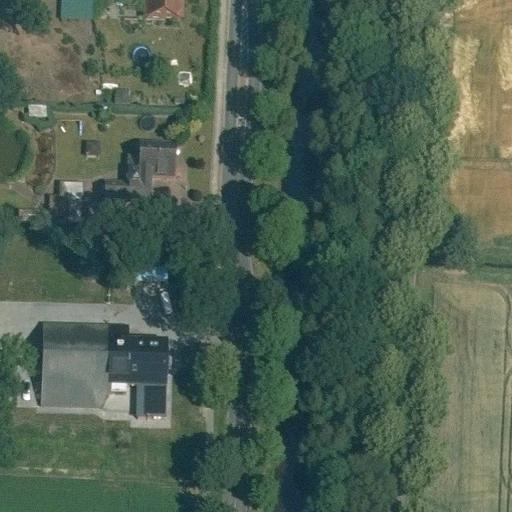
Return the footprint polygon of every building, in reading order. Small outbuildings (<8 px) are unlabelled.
[(97,23),(96,0),(63,0),(64,23),(97,23)] [(189,0),(154,0),(154,22),(189,23),(189,0)] [(187,149),(143,146),(140,179),(164,180),(185,182),(187,149)] [(118,177),(117,203),(163,206),(164,180),(140,179),(118,177)] [(93,186),(70,185),(68,223),(91,224),(93,186)] [(106,344),(107,329),(45,326),(42,408),(101,411),(110,393),(135,392),(137,421),(166,422),(166,347),(106,344)]
